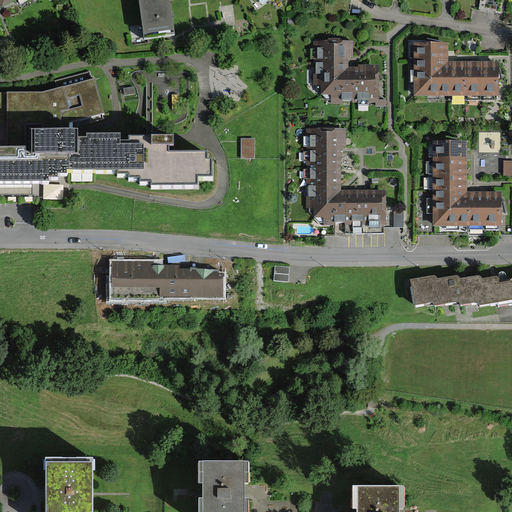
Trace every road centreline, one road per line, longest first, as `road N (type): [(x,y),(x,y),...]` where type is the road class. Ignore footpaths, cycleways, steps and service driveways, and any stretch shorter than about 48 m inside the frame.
road 1 (residential): [(511,251),(326,255),(124,236),(0,236)]
road 2 (residential): [(511,34),(362,11)]
